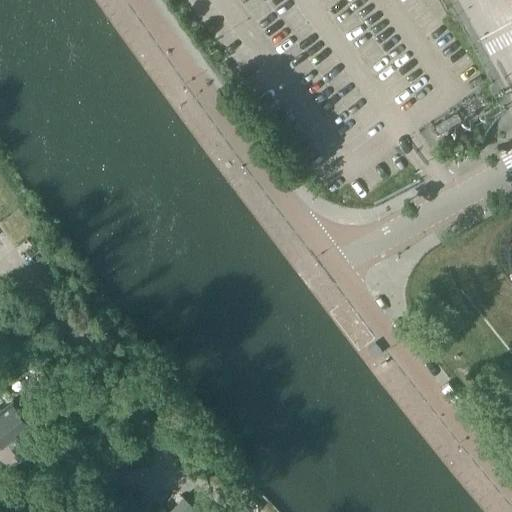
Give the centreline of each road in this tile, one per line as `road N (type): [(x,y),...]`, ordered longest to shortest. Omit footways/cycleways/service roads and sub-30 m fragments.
road 1 (residential): [(338,266),(139,0)]
road 2 (unclassified): [(511,487),(338,266)]
road 3 (unclassified): [(338,266),(511,173)]
